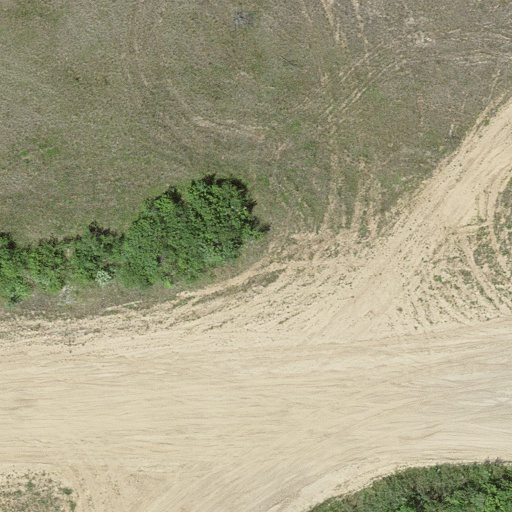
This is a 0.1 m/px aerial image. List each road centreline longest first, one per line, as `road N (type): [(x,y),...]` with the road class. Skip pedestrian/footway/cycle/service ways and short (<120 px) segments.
road 1 (track): [(0,421),(302,376),(511,388)]
road 2 (track): [(302,376),(511,125)]
road 3 (track): [(302,376),(158,511)]
